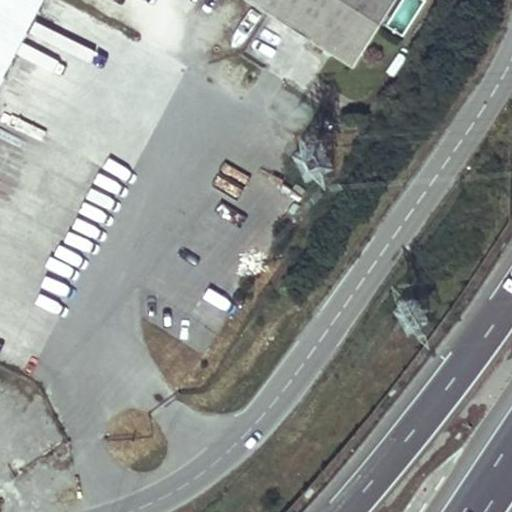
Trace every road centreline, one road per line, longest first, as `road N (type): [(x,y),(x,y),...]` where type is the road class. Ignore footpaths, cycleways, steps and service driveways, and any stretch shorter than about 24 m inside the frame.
road 1 (tertiary): [(126,511),(198,478),(290,377),(511,63)]
road 2 (motorway): [(511,297),(345,511)]
